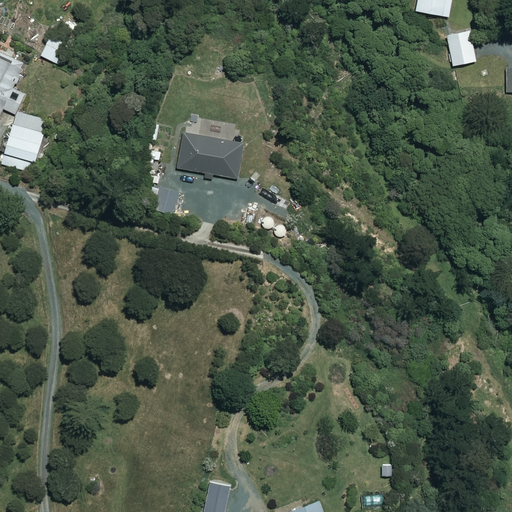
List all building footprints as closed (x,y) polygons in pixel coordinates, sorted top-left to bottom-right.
[(450,0),(415,0),(414,9),(448,16),(450,0)] [(475,60),(469,29),(446,34),(451,65),(475,60)] [(69,43),(51,34),(40,54),(59,64),(69,43)] [(11,57),(0,52),(0,108),(2,104),(15,109),(24,89),(12,85),(23,59),(12,54),(11,57)] [(48,120),(17,110),(1,162),(31,172),(48,120)] [(175,167),(205,172),(203,178),(211,180),(213,173),(237,178),(243,143),(182,132),(175,167)] [(179,191),(161,186),(154,208),(173,213),(179,191)] [(290,228),(268,212),(259,224),(281,240),(290,228)] [(391,463),(381,463),(381,475),(391,474),(391,463)] [(322,511),(317,499),(290,510),(290,511),(322,511)]
